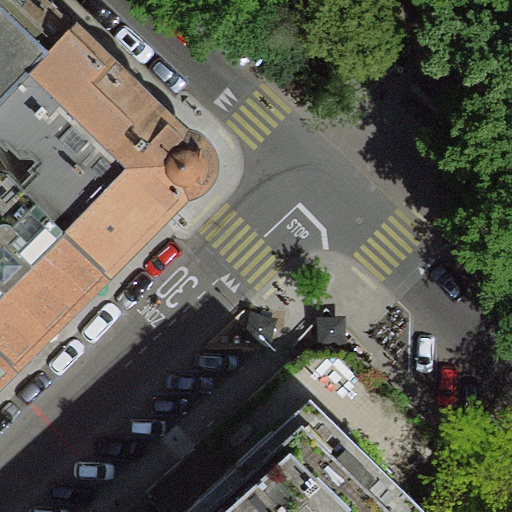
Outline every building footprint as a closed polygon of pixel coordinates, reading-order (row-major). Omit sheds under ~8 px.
[(46,0),(0,0),(0,99),(72,24),(46,0)] [(198,144),(72,24),(0,99),(0,127),(8,135),(12,132),(23,145),(37,146),(46,137),(52,144),(36,160),(40,165),(24,180),(105,260),(198,168),(203,161),(203,153),(198,144)] [(0,340),(14,354),(105,260),(24,180),(8,164),(0,162),(0,340)] [(0,368),(14,354),(0,340),(0,368)] [(184,511),(312,398),(419,502),(454,467),(456,459),(456,451),(452,443),(367,361),(353,352),(340,348),(322,348),(306,353),(291,364),(148,492),(166,511),(184,511)] [(419,502),(312,398),(184,511),(416,511),(423,506),(419,502)] [(166,511),(148,492),(125,511),(166,511)]
